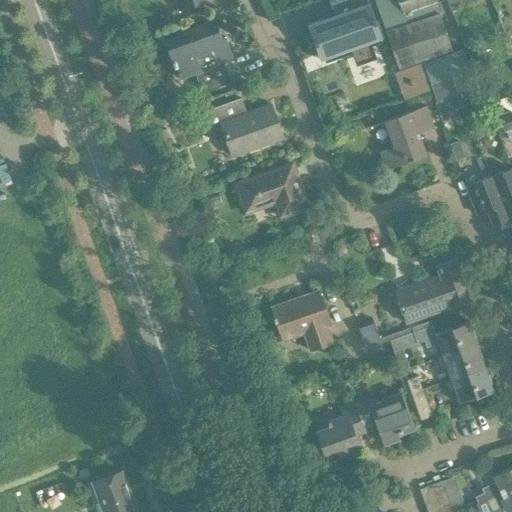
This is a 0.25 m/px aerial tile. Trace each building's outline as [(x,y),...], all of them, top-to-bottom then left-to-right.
[(177,0),(181,8),(198,2),(197,0),(177,0)] [(328,0),(333,14),(306,24),(320,60),(323,59),(354,48),(358,60),(371,55),(372,60),(376,58),(372,46),(371,42),(381,38),(384,37),(377,20),(376,21),(367,0),(328,0)] [(375,0),(387,31),(394,28),(438,13),(437,9),(434,3),(436,2),(435,0),(375,0)] [(387,31),(386,31),(399,68),(451,50),(438,13),(394,28),(387,31)] [(201,93),(231,82),(223,60),(232,57),(225,36),(221,38),(216,25),(208,27),(206,22),(177,32),(178,34),(164,39),(173,66),(175,65),(179,78),(194,73),(201,93)] [(462,50),(422,64),(436,102),(460,94),(451,72),(468,66),(462,50)] [(468,66),(451,72),(460,94),(476,88),(468,66)] [(511,101),(511,96),(494,101),(511,110),(511,101)] [(270,104),(246,113),(241,98),(196,114),(203,132),(220,126),(231,156),(283,138),(270,104)] [(492,102),(488,109),(492,118),(498,115),(504,129),(511,125),(511,110),(511,111),(509,111),(492,102)] [(394,145),(379,151),(386,169),(426,155),(418,132),(434,126),(426,105),(385,120),(394,145)] [(245,212),(274,201),(279,217),(308,206),(292,163),(235,184),(245,212)] [(509,218),(511,217),(511,168),(492,176),(509,218)] [(477,214),(487,210),(492,225),(509,218),(492,176),(466,186),(477,214)] [(406,323),(471,300),(456,258),(435,266),(438,275),(394,291),(406,323)] [(283,340),(305,332),(311,349),(332,341),(327,325),(330,324),(318,290),(271,307),(283,340)] [(366,349),(381,343),(372,319),(357,324),(366,349)] [(390,340),(394,351),(424,340),(426,347),(438,343),(442,355),(437,357),(437,358),(476,345),(474,339),(476,338),(473,329),(471,329),(468,321),(435,333),(432,324),(390,340)] [(441,368),(446,366),(451,378),(484,367),(482,362),(484,361),(481,352),(478,352),(476,345),(437,358),(441,368)] [(489,375),(487,376),(484,367),(451,378),(451,379),(445,381),(449,391),(454,389),(459,403),(492,391),(490,385),(493,384),(489,375)] [(422,388),(418,375),(407,379),(411,392),(422,388)] [(421,419),(432,415),(422,388),(411,392),(421,419)] [(375,404),(371,392),(355,398),(367,431),(377,428),(382,443),(403,435),(401,431),(412,426),(401,394),(375,404)] [(360,451),(355,436),(367,431),(355,398),(352,399),(354,402),(339,408),(341,415),(327,420),(327,427),(316,431),(328,462),(360,451)] [(482,488),(484,492),(476,496),(479,502),(479,503),(511,488),(511,466),(493,475),(496,482),(482,488)] [(136,511),(122,471),(93,482),(103,511),(136,511)] [(446,493),(442,480),(419,489),(424,501),(446,493)] [(511,488),(479,503),(479,502),(474,504),(477,511),(493,511),(506,505),(509,510),(511,509),(511,488)] [(448,498),(446,493),(424,501),(427,511),(450,504),(448,498)] [(456,511),(464,509),(459,495),(448,498),(450,504),(453,511),(456,511)]
